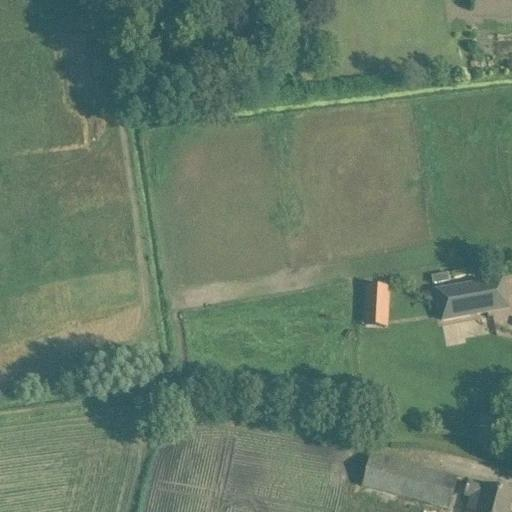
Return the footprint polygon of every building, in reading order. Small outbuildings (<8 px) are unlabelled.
[(442,322),(488,313),(482,284),(437,292),(442,322)] [(367,288),(366,314),(386,315),(388,289),(367,288)] [(480,428),(477,442),(494,447),(498,432),(480,428)] [(355,462),(355,464),(380,471),(375,488),(420,500),(420,502),(421,502),(422,499),(437,503),(436,506),(441,507),(441,511),(453,511),(453,509),(448,508),(450,500),(458,502),(458,501),(433,494),(439,473),(425,470),(422,480),(355,462)] [(463,511),(511,511),(511,490),(473,479),(463,511)]
